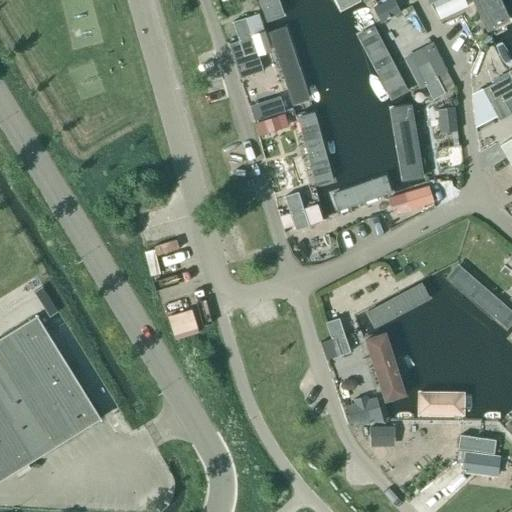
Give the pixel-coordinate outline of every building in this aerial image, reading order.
[(284,16),(278,0),(257,0),(265,23),(284,16)] [(343,0),(348,8),(353,10),(360,7),(360,2),(359,0),(343,0)] [(381,20),(399,11),(393,0),(390,0),(388,1),(375,8),(381,20)] [(463,0),(474,20),(493,6),(489,0),(463,0)] [(239,41),(265,33),(259,14),(233,23),(239,41)] [(481,26),(511,91),(511,45),(498,19),(481,26)] [(357,34),(390,101),(406,93),(373,26),(357,34)] [(293,104),(310,99),(288,31),(272,36),(293,104)] [(265,33),(239,41),(243,56),(255,52),(256,57),(271,52),(265,33)] [(424,84),(436,78),(428,62),(416,68),(424,84)] [(436,78),(424,84),(432,99),(444,93),(436,78)] [(491,106),(502,99),(494,84),(482,90),(491,106)] [(502,99),(491,106),(499,121),(511,115),(502,99)] [(393,108),(402,167),(421,165),(412,105),(393,108)] [(442,109),(443,132),(458,131),(457,109),(442,109)] [(335,182),(315,112),(295,118),(315,188),(335,182)] [(511,168),(511,137),(498,146),(511,168)] [(393,194),(387,176),(333,193),(338,211),(393,194)] [(409,211),(433,203),(427,186),(403,194),(409,211)] [(298,215),(316,209),(316,206),(303,210),(297,193),(285,197),(291,216),(298,215)] [(298,215),(291,216),(296,231),(308,227),(320,222),(316,209),(298,215)] [(511,316),(454,269),(444,284),(503,335),(511,327),(511,316)] [(372,334),(429,305),(414,281),(358,309),(372,334)] [(177,339),(200,333),(194,309),(170,316),(177,339)] [(0,481),(100,419),(36,316),(0,338),(0,481)] [(321,343),(344,336),(338,319),(326,323),(331,338),(321,341),(321,343)] [(344,336),(321,343),(327,360),(349,352),(344,336)] [(384,340),(358,344),(358,346),(382,409),(405,403),(384,340)] [(464,425),(465,399),(415,400),(414,425),(464,425)] [(369,445),(391,444),(390,426),(369,427),(369,445)] [(475,452),(477,438),(460,436),(458,449),(475,452)] [(477,438),(475,452),(493,454),(495,441),(477,438)]
